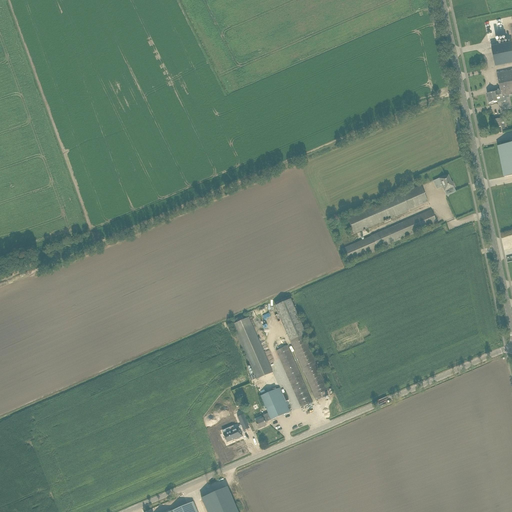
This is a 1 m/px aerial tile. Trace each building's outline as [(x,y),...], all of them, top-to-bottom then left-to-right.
[(511,44),(511,43),(491,47),(493,53),(495,66),(511,63),(511,44)] [(511,94),(511,70),(497,74),(500,89),(502,97),(511,94)] [(488,94),(488,97),(487,98),(488,103),(489,102),(489,103),(490,103),(490,104),(495,103),(495,102),(498,102),(497,98),(502,97),(500,89),(494,90),(495,93),(488,94)] [(500,119),(494,120),(496,128),(505,126),(504,122),(503,122),(502,119),(500,119)] [(511,144),(499,147),(505,177),(511,175),(511,144)] [(445,175),(438,178),(444,191),(448,190),(448,189),(454,186),(452,182),(451,183),(448,175),(445,177),(445,175)] [(427,202),(420,186),(347,218),(354,234),(427,202)] [(342,249),(348,262),(437,224),(431,210),(373,235),(374,236),(342,249)] [(236,319),(237,323),(232,325),(254,375),(249,377),(251,381),(255,379),(256,380),(273,373),(249,318),(243,320),(242,317),(236,319)] [(291,341),(316,401),(329,395),(304,335),(291,341)] [(276,351),(299,403),(301,407),(312,403),(287,346),(276,351)] [(267,413),(271,420),(290,412),(290,410),(289,411),(289,410),(291,409),(289,406),(287,407),(279,388),(260,397),(267,413)] [(258,429),(266,426),(265,423),(271,420),(267,413),(261,416),(262,419),(255,422),(258,429)] [(237,417),(241,426),(247,423),(243,415),(237,417)] [(231,431),(223,435),(226,443),(234,439),(235,440),(242,437),(239,428),(232,432),(231,431)] [(37,508),(38,511),(56,511),(52,502),(37,508)] [(196,511),(193,502),(169,511),(196,511)]
